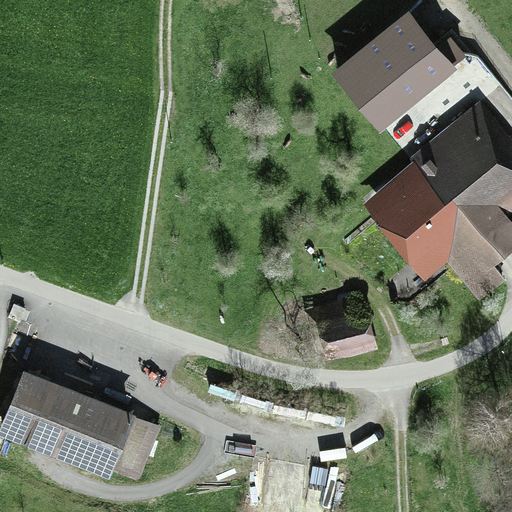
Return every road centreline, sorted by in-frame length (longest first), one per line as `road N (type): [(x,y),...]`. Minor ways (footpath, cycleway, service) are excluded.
road 1 (unclassified): [(511,319),(437,366),(371,379),(317,378),(243,361),(0,276)]
road 2 (track): [(400,376),(392,327),(374,295),(244,210),(202,172),(165,99),(166,0)]
road 3 (track): [(135,322),(165,99)]
road 4 (track): [(402,511),(400,376)]
